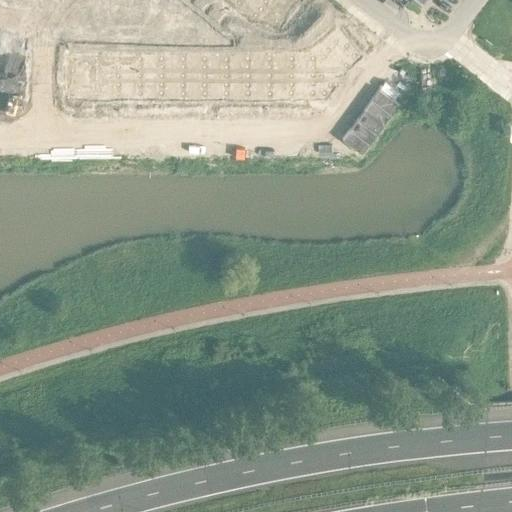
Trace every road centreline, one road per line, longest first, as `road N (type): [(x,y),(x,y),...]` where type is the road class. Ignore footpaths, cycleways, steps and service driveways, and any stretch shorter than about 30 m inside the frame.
road 1 (residential): [(0,129),(324,131),(407,30)]
road 2 (motorway): [(511,434),(328,456),(88,511)]
